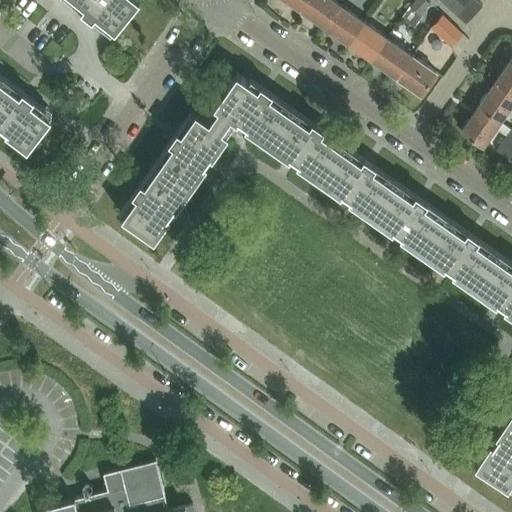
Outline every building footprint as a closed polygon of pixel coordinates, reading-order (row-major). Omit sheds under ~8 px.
[(77,0),(83,5),(80,9),(82,10),(82,9),(90,15),(89,16),(91,18),(94,14),(114,29),(137,0),(77,0)] [(286,0),(299,9),(305,0),(286,0)] [(334,0),(305,0),(299,9),(323,25),(339,3),(334,0)] [(419,14),(430,3),(426,0),(414,0),(409,5),(419,14)] [(453,0),(448,6),(456,14),(469,0),(453,0)] [(476,0),(469,0),(456,14),(465,22),(481,5),(476,0)] [(362,20),(339,3),(323,25),(347,42),(362,20)] [(437,14),(427,29),(450,45),(460,30),(437,14)] [(362,20),(347,42),(371,59),(386,37),(362,20)] [(386,37),(371,59),(395,76),(410,53),(386,37)] [(410,53),(395,76),(420,93),(435,70),(410,53)] [(511,56),(494,80),(511,93),(511,56)] [(288,109),(268,95),(271,91),(270,90),(269,91),(261,85),(261,84),(260,83),(257,87),(236,72),(213,104),(217,107),(208,120),(221,129),(230,116),(265,141),(288,109)] [(0,127),(26,147),(50,116),(30,101),(33,97),(31,96),(30,97),(22,91),(23,90),(22,88),(19,92),(0,78),(0,127)] [(511,93),(494,80),(477,104),(500,120),(511,104),(511,93)] [(483,145),(495,128),(505,135),(495,150),(509,159),(511,153),(511,128),(500,120),(477,104),(460,129),(483,145)] [(340,145),(320,132),(323,127),(321,126),(320,127),(312,122),(313,120),(311,119),(308,123),(288,109),(265,141),(317,177),(340,145)] [(190,186),(205,164),(227,133),(221,129),(208,120),(195,111),(180,132),(176,129),(175,130),(176,131),(170,139),(169,138),(168,140),(172,143),(158,163),(190,186)] [(391,182),(372,168),(375,164),(373,162),(372,164),(364,158),(365,157),(363,156),(360,160),(340,145),(317,177),(369,214),(391,182)] [(158,163),(144,183),(140,180),(139,182),(140,183),(134,191),(133,190),(132,192),(136,195),(121,215),(153,237),(190,186),(158,163)] [(443,218),(423,204),(426,200),(425,199),(424,200),(416,194),(416,193),(415,192),(412,196),(391,182),(369,214),(421,250),(443,218)] [(495,255),(475,240),(478,236),(476,235),(476,236),(467,230),(468,229),(467,228),(464,232),(443,218),(421,250),(473,286),(495,255)] [(511,266),(495,255),(473,286),(511,313),(511,266)] [(511,412),(510,411),(495,432),(474,463),(507,485),(511,477),(511,412)] [(180,511),(180,510),(193,507),(192,502),(168,508),(155,458),(102,472),(106,488),(38,506),(39,511),(180,511)]
